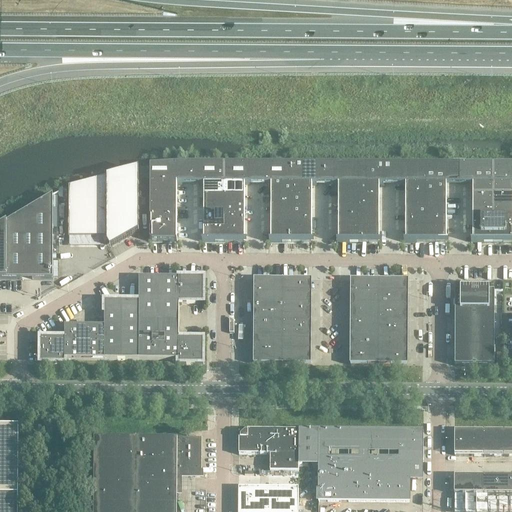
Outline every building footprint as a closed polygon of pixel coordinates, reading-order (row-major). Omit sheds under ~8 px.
[(493,184),(493,166),(460,166),(460,186),(473,186),(473,184),(492,184),(493,184)] [(511,166),(493,166),(493,184),(511,184),(511,166)] [(150,185),(177,185),(177,186),(190,186),(190,167),(182,167),(150,169),(150,185)] [(190,186),(204,186),(204,185),(224,185),(224,167),(190,167),(190,186)] [(224,185),(244,185),(244,186),(258,186),(258,167),(224,167),(224,185)] [(258,186),(271,186),(271,185),(291,185),(291,167),(258,167),(258,186)] [(291,185),(312,185),(312,186),(325,186),(325,167),(291,167),(291,185)] [(325,167),(325,186),(338,186),(338,185),(358,185),(358,167),(325,167)] [(358,167),(358,185),(379,185),(379,186),(392,186),(392,167),(358,167)] [(392,167),(392,186),(405,186),(405,185),(426,185),(426,167),(392,167)] [(426,167),(426,185),(446,185),(446,186),(459,186),(459,167),(426,167)] [(139,233),(139,170),(69,189),(69,239),(107,239),(107,245),(110,250),(139,233)] [(473,186),(473,198),(492,198),(492,184),(473,184),(473,186)] [(492,184),(492,198),(511,198),(511,184),(493,184),(492,184)] [(150,197),(177,197),(177,186),(177,185),(150,185),(150,197)] [(204,197),(224,197),(224,185),(204,185),(204,186),(204,197)] [(224,197),(244,197),(244,186),(244,185),(224,185),(224,197)] [(271,186),(271,197),(291,197),(291,185),(271,185),(271,186)] [(291,197),(312,197),(312,186),(312,185),(291,185),(291,197)] [(338,186),(338,197),(358,197),(358,185),(338,185),(338,186)] [(358,185),(358,197),(379,197),(379,186),(379,185),(358,185)] [(405,186),(405,197),(426,197),(426,185),(405,185),(405,186)] [(426,185),(426,197),(446,197),(446,186),(446,185),(426,185)] [(0,279),(22,280),(32,280),(53,280),(53,239),(53,230),(53,196),(0,227),(0,279)] [(150,208),(177,208),(177,197),(150,197),(150,208)] [(204,208),(224,208),(224,197),(204,197),(204,208)] [(224,208),(244,208),(244,197),(224,197),(224,208)] [(271,197),(271,208),(291,208),(291,197),(271,197)] [(291,197),(291,208),(312,208),(312,197),(291,197)] [(338,197),(338,208),(358,208),(358,197),(338,197)] [(358,197),(358,208),(379,208),(379,197),(358,197)] [(405,197),(405,208),(426,208),(426,197),(405,197)] [(426,197),(426,208),(446,208),(446,197),(426,197)] [(473,198),(473,209),(492,209),(492,198),(473,198)] [(511,198),(492,198),(492,209),(511,209),(511,198)] [(150,220),(177,220),(177,208),(150,208),(150,220)] [(204,220),(224,220),(224,208),(204,208),(204,220)] [(224,220),(244,220),(244,208),(224,208),(224,220)] [(271,208),(271,220),(291,220),(291,208),(271,208)] [(291,208),(291,220),(312,220),(312,208),(291,208)] [(338,208),(338,220),(358,220),(358,208),(338,208)] [(358,208),(358,220),(379,220),(379,208),(358,208)] [(405,208),(405,220),(426,220),(426,208),(405,208)] [(426,208),(426,220),(446,220),(446,208),(426,208)] [(492,220),(492,209),(473,209),(473,220),(492,220)] [(511,209),(492,209),(492,220),(511,220),(511,209)] [(150,241),(177,241),(177,220),(150,220),(150,241)] [(204,220),(204,231),(224,231),(224,220),(204,220)] [(224,231),(244,231),(244,220),(224,220),(224,231)] [(271,220),(271,231),(291,231),(291,220),(271,220)] [(291,220),(291,231),(312,231),(312,220),(291,220)] [(338,220),(338,231),(358,231),(358,220),(338,220)] [(358,220),(358,231),(379,231),(379,220),(358,220)] [(405,220),(405,231),(426,231),(426,220),(405,220)] [(426,220),(426,231),(446,231),(446,220),(426,220)] [(511,241),(511,220),(492,220),(473,220),(473,231),(473,242),(493,242),(511,241)] [(204,231),(204,243),(224,243),(224,231),(204,231)] [(224,231),(224,243),(244,243),(244,231),(224,231)] [(271,231),(271,243),(291,243),(291,231),(271,231)] [(291,231),(291,243),(312,243),(312,231),(291,231)] [(338,231),(338,243),(358,243),(358,231),(338,231)] [(358,231),(358,243),(379,243),(379,231),(358,231)] [(405,231),(405,243),(426,243),(426,231),(405,231)] [(426,231),(426,243),(446,243),(446,231),(426,231)] [(203,304),(203,279),(139,279),(139,303),(139,319),(179,319),(179,304),(203,304)] [(283,295),(283,280),(282,280),(254,280),(254,295),(283,295)] [(311,295),(311,281),(283,280),(283,295),(311,295)] [(379,296),(379,281),(351,281),(351,295),(379,296)] [(408,296),(408,281),(380,281),(379,281),(379,296),(408,296)] [(494,367),(494,292),(489,292),(489,290),(460,290),(460,292),(455,292),(455,321),(456,321),(456,329),(455,329),(455,348),(456,348),(456,356),(455,356),(455,367),(494,367)] [(283,309),(283,295),(254,295),(254,309),(283,309)] [(311,309),(311,295),(283,295),(283,309),(311,309)] [(379,310),(379,296),(351,295),(351,309),(379,310)] [(408,310),(408,296),(379,296),(379,310),(408,310)] [(139,361),(139,319),(139,303),(105,303),(104,327),(104,361),(139,361)] [(283,323),(283,309),(254,309),(254,323),(283,323)] [(311,323),(311,309),(283,309),(283,323),(311,323)] [(379,324),(379,310),(351,309),(351,323),(379,324)] [(407,324),(408,310),(379,310),(379,324),(407,324)] [(203,365),(203,340),(179,340),(179,319),(139,319),(139,361),(178,361),(178,365),(203,365)] [(282,337),(283,323),(254,323),(254,337),(282,337)] [(311,337),(311,323),(283,323),(282,337),(311,337)] [(379,338),(379,324),(351,323),(351,337),(379,338)] [(407,338),(407,324),(379,324),(379,338),(407,338)] [(104,361),(104,327),(65,327),(65,340),(52,340),(40,339),(40,364),(65,364),(65,360),(104,361)] [(282,351),(282,337),(254,337),(254,351),(282,351)] [(311,351),(311,337),(282,337),(282,351),(311,351)] [(379,352),(379,338),(351,337),(351,351),(379,352)] [(407,352),(407,338),(379,338),(379,352),(407,352)] [(282,366),(282,351),(254,351),(254,365),(282,365),(282,366)] [(311,366),(311,351),(282,351),(282,366),(283,366),(283,365),(311,366)] [(379,366),(379,352),(351,351),(351,366),(378,366),(379,366)] [(407,366),(407,352),(379,352),(379,366),(407,366)] [(0,498),(19,499),(19,430),(0,429),(0,498)] [(299,473),(299,431),(247,431),(247,432),(240,432),(240,439),(239,439),(239,456),(270,456),(270,473),(299,473)] [(423,483),(423,463),(423,432),(319,431),(318,502),(409,503),(409,483),(423,483)] [(484,457),(484,433),(454,432),(454,457),(484,457)] [(504,457),(504,433),(484,433),(484,457),(504,457)] [(176,511),(177,474),(201,474),(201,440),(94,440),(93,511),(176,511)] [(484,496),(484,478),(454,477),(454,495),(484,496)] [(511,495),(511,477),(484,478),(484,496),(511,495)] [(298,511),(298,489),(239,489),(238,511),(298,511)] [(511,511),(511,496),(455,496),(454,511),(511,511)]
